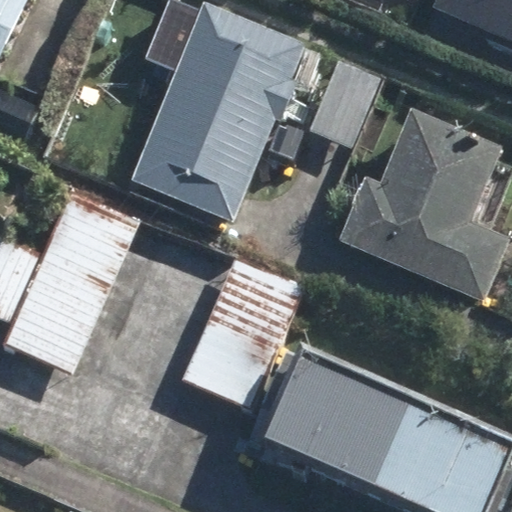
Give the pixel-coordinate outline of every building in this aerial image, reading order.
[(0,0),(0,75),(37,0),(0,0)] [(320,47),(217,3),(213,11),(187,0),(179,0),(154,59),(186,73),(140,181),(243,225),(287,122),(292,124),(310,82),(305,80),(320,47)] [(511,0),(448,0),(445,9),(511,39),(511,0)] [(398,79),(357,62),(327,135),(367,153),(398,79)] [(392,184),(376,178),(349,242),(494,304),(511,262),(511,235),(485,224),(511,160),(511,146),(424,109),(392,184)] [(150,221),(79,189),(50,255),(0,232),(0,317),(18,326),(9,347),(79,378),(150,221)] [(315,286),(244,256),(190,383),(260,413),(315,286)] [(506,511),(511,499),(511,430),(316,343),(269,445),(417,511),(506,511)]
